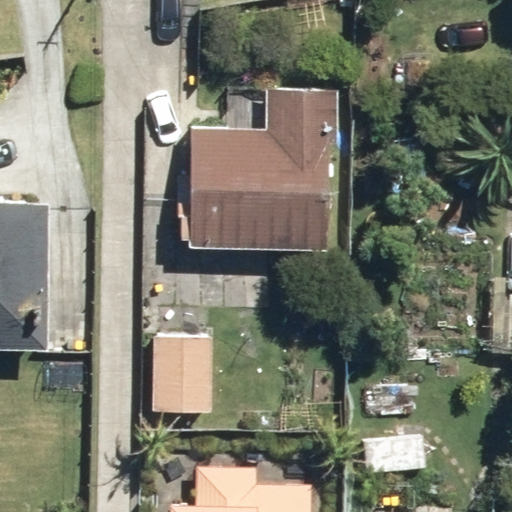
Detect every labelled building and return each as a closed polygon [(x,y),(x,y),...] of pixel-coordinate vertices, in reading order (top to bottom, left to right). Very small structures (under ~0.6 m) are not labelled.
[(334,89),(261,87),(261,132),(185,131),(184,249),(324,250),(325,143),(333,143),(334,89)] [(45,206),(0,205),(0,349),(39,351),(45,206)] [(511,276),(490,276),(488,356),(511,356),(511,276)] [(209,334),(152,332),(149,412),(206,414),(209,334)] [(425,436),(360,435),(358,477),(370,477),(368,509),(408,511),(410,471),(424,472),(425,436)] [(255,468),(192,466),(191,481),(176,480),(174,503),(162,502),(161,511),(312,511),(313,487),(258,484),(255,468)]
